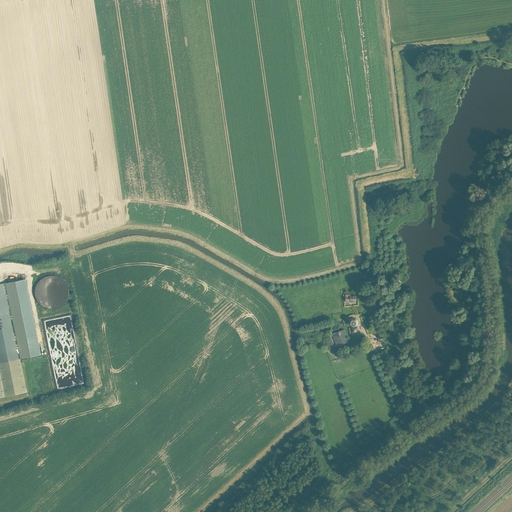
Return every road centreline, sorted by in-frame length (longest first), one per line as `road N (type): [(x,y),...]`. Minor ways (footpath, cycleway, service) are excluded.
road 1 (track): [(511,184),(483,223),(490,369),(475,392),(414,430)]
road 2 (track): [(414,430),(361,321)]
